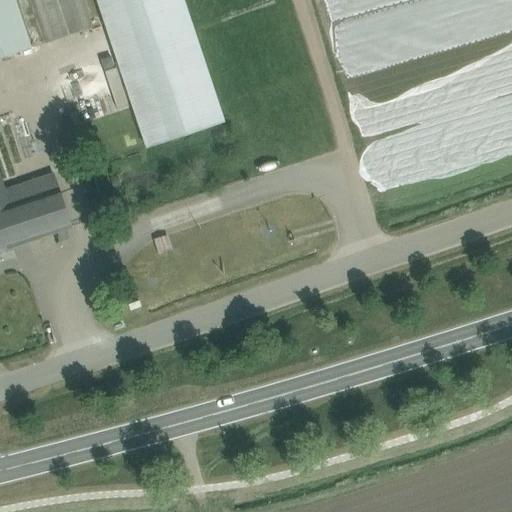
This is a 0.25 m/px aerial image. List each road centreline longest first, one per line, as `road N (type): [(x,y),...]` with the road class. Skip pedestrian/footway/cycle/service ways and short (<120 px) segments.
road 1 (unclassified): [(511,216),(93,361),(0,385)]
road 2 (primary): [(0,469),(511,323)]
road 3 (track): [(349,151),(299,0)]
